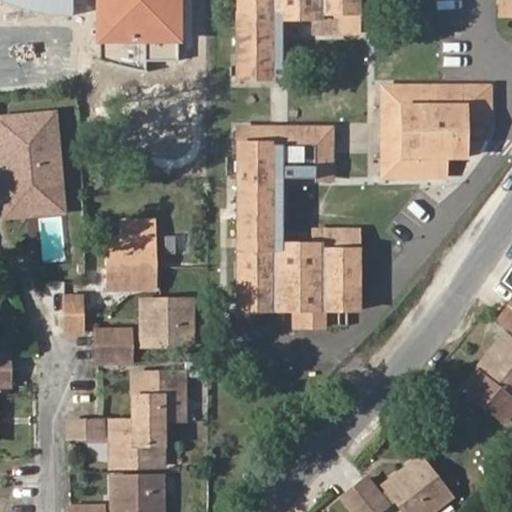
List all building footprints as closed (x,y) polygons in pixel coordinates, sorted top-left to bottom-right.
[(241,0),(241,1),(237,1),(237,22),(241,22),(241,32),(280,32),(280,11),(314,11),(315,31),(358,31),(357,0),(241,0)] [(511,0),(503,0),(504,4),(500,5),(500,15),(511,14),(511,0)] [(384,87),(384,175),(443,175),(443,156),(443,105),(443,87),(384,87)] [(463,125),(463,106),(443,105),(443,156),(464,155),(463,136),(463,125)] [(58,116),(3,117),(4,156),(1,156),(3,216),(61,215),(58,116)] [(487,136),(488,125),(463,125),(463,136),(487,136)] [(61,215),(3,216),(3,231),(61,230),(61,215)] [(279,249),(279,230),(237,229),(237,287),(262,288),(262,307),(293,308),(292,325),(311,326),(311,308),(320,308),(353,309),(353,301),(358,301),(358,279),(353,279),(353,262),(358,262),(358,241),(354,241),(354,231),(315,231),(315,250),(279,249)] [(137,287),(154,287),(154,240),(105,240),(105,269),(113,269),(113,286),(129,287),(129,280),(138,280),(137,287)] [(105,269),(105,286),(113,286),(113,269),(105,269)] [(262,307),(262,288),(237,287),(237,307),(262,307)] [(63,330),(79,330),(78,296),(63,296),(63,330)] [(159,348),(188,348),(188,300),(141,300),(141,317),(148,317),(148,326),(142,326),(142,340),(159,340),(159,348)] [(511,327),(511,306),(501,318),(511,327)] [(311,326),(320,326),(320,308),(311,308),(311,326)] [(93,361),(127,361),(126,329),(92,330),(93,361)] [(142,340),(142,348),(159,348),(159,340),(142,340)] [(511,348),(504,341),(493,354),(498,359),(494,363),(489,359),(478,372),(479,374),(465,391),(504,423),(511,413),(511,348)] [(493,354),(489,359),(494,363),(498,359),(493,354)] [(149,372),(131,372),(132,420),(157,420),(179,420),(179,418),(179,391),(171,391),(171,372),(157,372),(157,380),(149,380),(149,372)] [(179,391),(179,372),(171,372),(171,391),(179,391)] [(157,420),(132,420),(110,421),(110,438),(117,438),(116,446),(110,446),(110,460),(130,460),(130,467),(157,468),(157,420)] [(65,437),(99,437),(99,421),(94,421),(65,421),(65,437)] [(409,479),(405,475),(394,483),(406,499),(400,504),(406,511),(432,511),(453,496),(425,459),(411,469),(415,474),(409,479)] [(411,469),(405,475),(409,479),(415,474),(411,469)] [(158,511),(158,477),(130,477),(130,486),(111,486),(111,499),(116,499),(117,507),(111,507),(110,511),(158,511)] [(130,477),(111,477),(111,486),(130,486),(130,477)] [(373,511),(380,511),(388,506),(368,479),(355,488),(373,511)] [(400,504),(406,499),(394,483),(388,488),(400,504)] [(343,498),(353,511),(373,511),(355,488),(343,498)]
